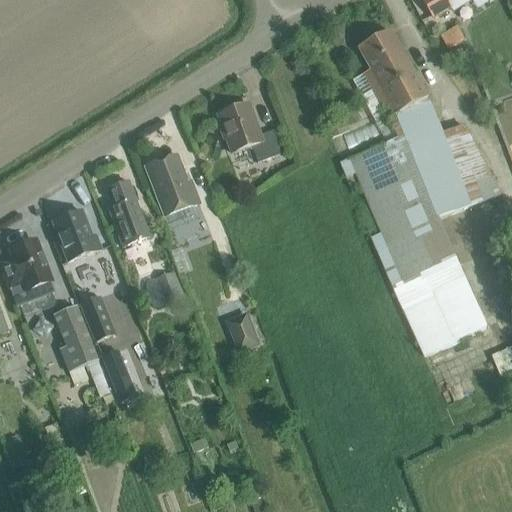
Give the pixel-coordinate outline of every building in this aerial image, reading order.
[(420,0),(432,21),(450,10),(446,2),(449,0),(484,0),(488,5),(495,0),(420,0)] [(440,38),(447,51),(449,55),(465,49),(463,42),(456,29),(440,38)] [(339,166),(351,195),(360,191),(380,237),(371,241),(423,358),(434,353),(483,332),(437,222),(499,200),(463,128),(441,137),(427,101),(390,35),(358,52),(370,73),(363,77),(352,83),(361,100),(372,94),(388,123),(388,122),(397,142),(350,162),(339,166)] [(248,107),(218,118),(221,129),(219,132),(223,141),(226,142),(231,157),(247,151),(252,154),(257,166),(281,158),(273,134),(259,139),(248,107)] [(176,160),(146,171),(164,220),(199,207),(190,185),(187,186),(176,160)] [(108,213),(115,232),(122,249),(149,240),(129,186),(108,193),(115,210),(108,213)] [(82,214),(52,226),(68,266),(101,253),(95,239),(92,241),(82,214)] [(13,262),(0,267),(17,310),(54,296),(50,286),(51,286),(35,245),(32,246),(28,244),(22,246),(20,250),(10,254),(13,262)] [(174,275),(156,281),(165,307),(183,300),(174,275)] [(100,300),(80,308),(95,346),(115,338),(100,300)] [(64,351),(59,353),(68,376),(87,369),(98,364),(77,310),(53,319),(55,326),(64,351)] [(0,338),(9,336),(0,312),(0,338)] [(238,357),(259,349),(246,316),(225,325),(238,357)] [(502,378),(511,373),(511,348),(493,356),(502,378)] [(119,354),(103,360),(106,370),(123,363),(119,354)] [(127,408),(151,399),(137,360),(113,369),(127,408)] [(98,364),(87,369),(100,401),(111,397),(98,364)] [(57,427),(45,432),(58,466),(70,462),(57,427)] [(26,499),(40,494),(20,441),(6,446),(26,499)] [(204,442),(190,447),(193,456),(207,451),(204,442)]
